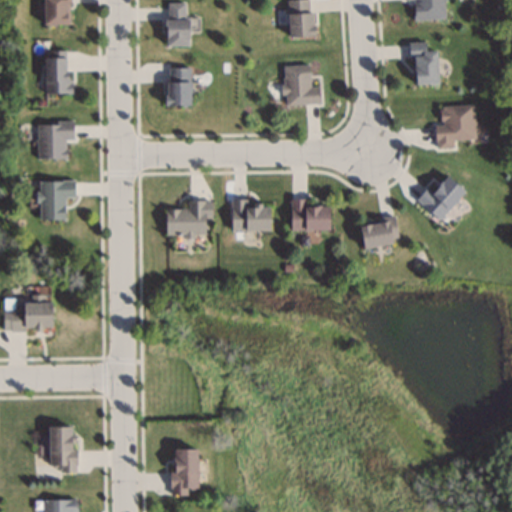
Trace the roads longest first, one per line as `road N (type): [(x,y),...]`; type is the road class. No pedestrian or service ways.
road 1 (residential): [(115,0),(122,511)]
road 2 (residential): [(117,154),(367,150)]
road 3 (residential): [(367,150),(356,0)]
